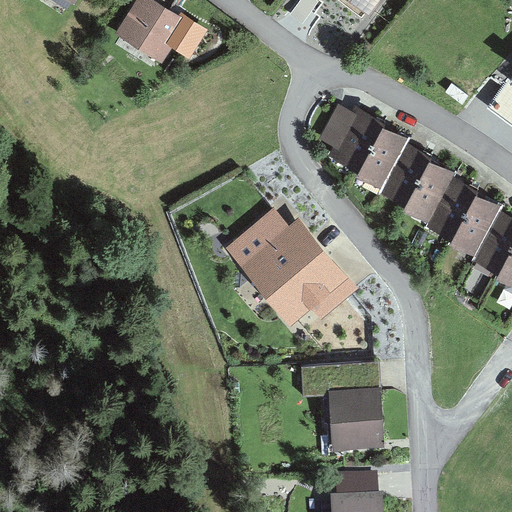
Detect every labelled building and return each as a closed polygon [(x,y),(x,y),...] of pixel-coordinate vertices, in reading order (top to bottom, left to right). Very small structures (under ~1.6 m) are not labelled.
[(194,23),(156,0),(137,0),(115,36),(167,67),(194,23)] [(383,0),(348,0),(371,17),(383,0)] [(351,108),(339,102),(321,137),(334,144),(329,155),(357,169),(355,174),(380,187),(378,192),(403,205),(401,208),(427,221),(425,225),(452,239),(450,242),(475,254),(473,259),(500,272),(498,276),(511,282),(511,216),(497,209),(500,204),(475,192),(478,188),(454,175),(456,170),(431,158),(433,153),(409,140),(411,135),(386,123),(388,119),(354,102),(351,108)] [(274,213),(234,246),(291,316),(312,299),(321,311),(350,287),(297,222),(287,230),(274,213)] [(304,389),(329,388),(381,385),(380,359),(303,363),(304,389)] [(381,385),(329,388),(333,449),(385,446),(381,385)] [(347,494),(383,493),(383,467),(347,468),(347,494)] [(382,511),(382,497),(329,501),(329,511),(382,511)]
